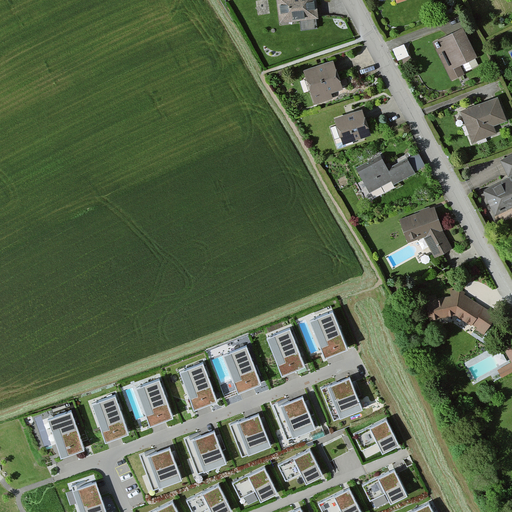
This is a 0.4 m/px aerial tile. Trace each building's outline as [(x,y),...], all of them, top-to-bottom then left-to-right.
[(314,0),(276,0),(279,24),(300,21),(301,32),(313,30),(312,20),(317,20),(314,0)] [(462,29),(432,43),(450,81),(465,74),(460,65),(476,58),(462,29)] [(394,47),(398,58),(409,55),(405,44),(394,47)] [(332,62),(303,71),(313,103),(330,98),(328,92),(340,89),(332,62)] [(496,98),(459,112),(471,144),(494,135),(491,127),(505,121),(496,98)] [(369,135),(360,110),(334,120),(343,144),(369,135)] [(511,155),(498,162),(507,180),(481,192),(493,217),(511,207),(511,155)] [(382,160),(358,171),(368,193),(392,181),(402,181),(414,174),(407,161),(388,171),(382,160)] [(434,208),(399,219),(408,242),(425,237),(435,258),(450,251),(434,208)] [(456,292),(425,297),(429,321),(455,316),(486,333),(495,317),(456,292)] [(343,344),(330,311),(310,319),(323,351),(343,344)] [(302,363),(288,329),(268,337),(283,371),(302,363)] [(497,371),(502,379),(511,373),(511,340),(500,346),(510,364),(497,371)] [(259,382),(246,348),(225,356),(238,391),(259,382)] [(216,397),(201,363),(179,372),(193,406),(216,397)] [(360,403),(348,376),(325,386),(337,414),(360,403)] [(170,412),(157,378),(135,386),(148,421),(170,412)] [(314,426),(302,394),(279,403),(291,435),(314,426)] [(126,429),(113,396),(90,405),(103,438),(126,429)] [(82,445),(68,410),(47,418),(61,453),(82,445)] [(269,443),(256,413),(236,422),(249,452),(269,443)] [(402,443),(392,421),(365,433),(372,447),(385,440),(389,449),(402,443)] [(224,462),(212,429),(191,437),(204,469),(224,462)] [(179,475),(166,446),(144,455),(157,485),(179,475)] [(327,472),(316,450),(290,462),(296,476),(309,469),(314,479),(327,472)] [(280,490),(270,468),(243,480),(250,494),(263,487),(267,496),(280,490)] [(411,492),(401,470),(374,482),(381,495),(394,489),(398,498),(411,492)] [(105,511),(92,480),(70,489),(79,511),(105,511)] [(232,511),(236,510),(226,488),(199,501),(204,511),(209,511),(219,507),(220,511),(232,511)] [(364,511),(354,491),(328,504),(332,511),(344,511),(347,510),(348,511),(364,511)] [(183,511),(178,502),(156,511),(183,511)] [(439,511),(435,502),(415,511),(439,511)]
